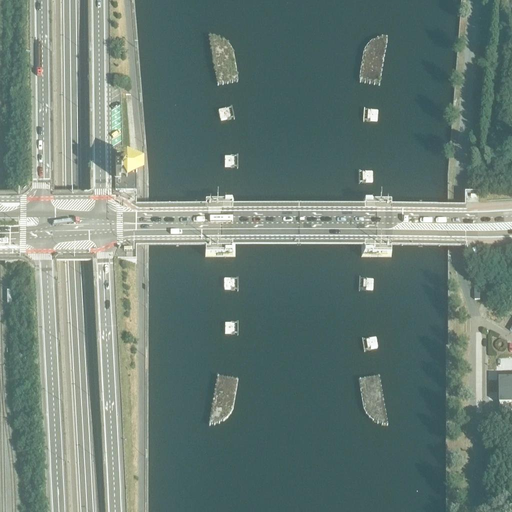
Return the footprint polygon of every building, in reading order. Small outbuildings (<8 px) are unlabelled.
[(141,165),(122,159),(118,171),(119,177),(124,184),(141,178),(141,165)] [(467,201),(480,202),(480,190),(468,189),(467,201)] [(224,205),(206,205),(206,231),(205,257),(225,257),(224,257),(232,257),(232,207),(232,204),(224,204),(224,205)] [(372,257),(391,257),(391,231),(391,205),(372,205),(365,205),(365,255),(365,258),(373,258),(372,257)] [(511,380),(500,381),(500,413),(511,415),(511,380)]
